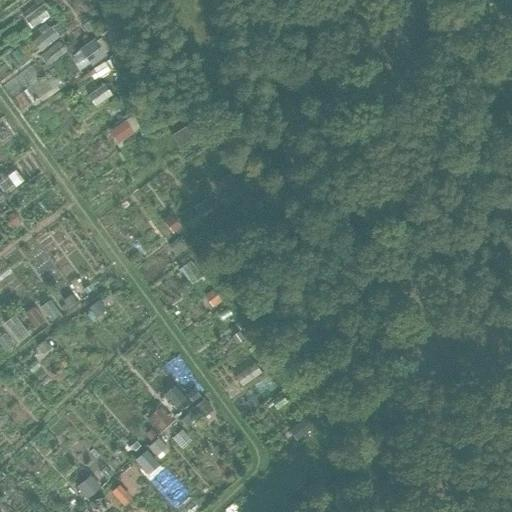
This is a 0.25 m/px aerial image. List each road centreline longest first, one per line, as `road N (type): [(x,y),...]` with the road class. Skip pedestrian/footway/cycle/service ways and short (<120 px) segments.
road 1 (unclassified): [(351,0),(451,511)]
road 2 (track): [(274,95),(303,207),(319,333),(379,467),(376,511)]
road 3 (track): [(178,0),(225,61),(274,95),(366,77)]
